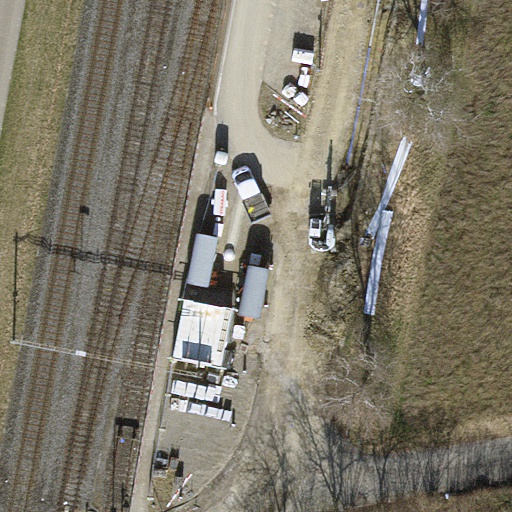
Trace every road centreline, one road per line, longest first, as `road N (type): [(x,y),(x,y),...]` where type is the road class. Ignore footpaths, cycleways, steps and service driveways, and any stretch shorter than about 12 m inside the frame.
road 1 (tertiary): [(269,464),(295,381),(372,0)]
road 2 (residential): [(269,464),(332,483),(511,463)]
